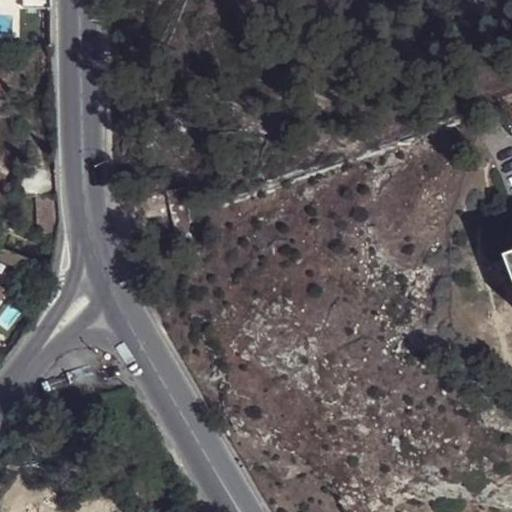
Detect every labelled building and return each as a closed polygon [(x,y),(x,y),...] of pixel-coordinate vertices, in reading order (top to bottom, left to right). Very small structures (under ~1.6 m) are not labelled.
[(49,0),(25,0),(25,13),(50,13),(49,0)] [(188,187),(168,191),(177,237),(197,233),(188,187)] [(59,230),(57,200),(37,201),(40,242),(57,241),(59,230)] [(0,253),(50,271),(54,254),(3,237),(0,243),(0,253)] [(51,277),(50,271),(0,253),(0,267),(47,285),(51,277)]
